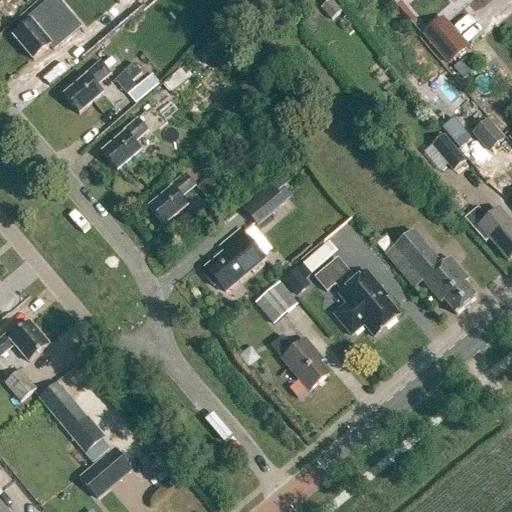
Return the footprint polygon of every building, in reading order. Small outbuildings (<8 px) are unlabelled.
[(28,25),(13,38),(34,62),(50,48),(54,52),(80,29),(55,0),(52,0),(26,23),(28,25)] [(332,0),(326,5),(338,18),(350,7),(343,0),(332,0)] [(424,36),(449,65),(468,49),(443,20),(424,36)] [(455,69),(465,80),(475,71),(465,60),(455,69)] [(102,63),(87,75),(90,78),(66,98),(80,116),(105,95),(98,87),(112,75),(102,63)] [(135,65),(125,73),(133,83),(143,75),(135,65)] [(189,106),(202,96),(191,82),(196,78),(187,67),(170,79),(189,106)] [(130,96),(137,103),(162,82),(155,74),(130,96)] [(139,120),(124,133),(126,135),(102,155),(117,173),(142,152),(134,144),(149,132),(139,120)] [(452,120),(441,130),(459,150),(470,141),(452,120)] [(487,120),(471,134),(488,154),(504,140),(487,120)] [(440,137),(430,145),(451,172),(462,164),(440,137)] [(511,156),(511,138),(503,146),(511,156)] [(511,177),(504,168),(490,180),(510,203),(511,204),(511,177)] [(196,189),(210,206),(228,190),(214,174),(196,189)] [(186,176),(171,189),(172,190),(149,210),(164,228),(188,207),(181,199),(195,187),(186,176)] [(242,215),(259,233),(287,208),(271,190),(242,215)] [(480,228),(511,265),(511,223),(501,210),(488,221),(470,200),(457,211),(476,232),(480,228)] [(386,255),(414,289),(423,282),(441,305),(444,302),(457,317),(477,300),(465,285),(468,282),(449,259),(442,266),(413,232),(386,255)] [(225,254),(205,271),(224,293),(263,260),(241,233),(221,250),(225,254)] [(301,262),(309,274),(345,250),(337,238),(301,262)] [(400,317),(379,293),(382,291),(367,273),(355,283),(336,261),(315,279),(327,293),(336,286),(342,294),(339,296),(347,306),(334,316),(352,337),(364,327),(374,339),(400,317)] [(302,293),(310,287),(295,268),(287,274),(302,293)] [(281,287),(256,309),(274,331),(300,308),(281,287)] [(0,340),(0,358),(15,346),(29,364),(50,347),(30,324),(12,339),(8,334),(0,340)] [(282,361),(309,393),(329,376),(313,357),(316,355),(305,342),(282,361)] [(5,383),(21,402),(36,389),(21,370),(5,383)] [(61,376),(41,394),(91,449),(111,431),(61,376)] [(99,503),(134,473),(116,451),(80,481),(99,503)]
